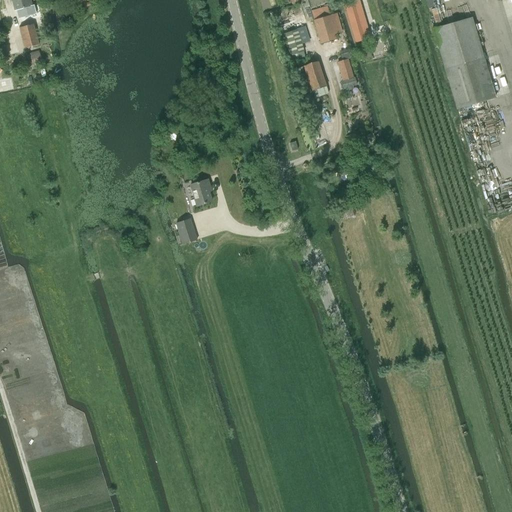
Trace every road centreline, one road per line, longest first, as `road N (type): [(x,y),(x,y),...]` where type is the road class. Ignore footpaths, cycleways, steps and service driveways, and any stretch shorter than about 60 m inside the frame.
road 1 (unclassified): [(405,511),(277,164),(232,0)]
road 2 (track): [(37,511),(0,390)]
